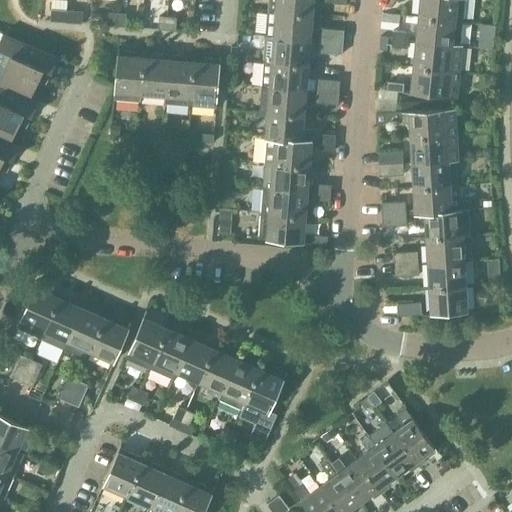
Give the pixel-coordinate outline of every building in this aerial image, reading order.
[(269,0),(269,11),(312,15),(313,0),(269,0)] [(421,0),(420,17),(463,21),(465,0),(421,0)] [(67,23),(68,11),(52,10),(51,22),(67,23)] [(84,12),(68,11),(67,23),(83,24),(84,12)] [(310,40),(312,15),(269,11),(267,36),(310,40)] [(117,26),(118,13),(110,13),(109,26),(117,26)] [(118,13),(117,26),(126,27),(127,14),(118,13)] [(168,30),(169,18),(160,17),(159,30),(168,30)] [(463,21),(420,17),(417,42),(462,46),(462,45),(461,45),(463,21)] [(178,18),(169,18),(168,30),(177,31),(178,18)] [(321,29),(320,41),(344,43),(345,31),(321,29)] [(393,40),(409,41),(410,33),(394,32),(393,40)] [(0,81),(0,84),(31,98),(43,70),(52,73),(59,59),(4,34),(0,43),(0,50),(12,55),(0,81)] [(310,40),(267,36),(265,62),(308,65),(310,40)] [(408,49),(409,41),(393,40),(393,47),(408,49)] [(344,43),(320,41),(319,53),(343,55),(344,43)] [(462,46),(417,42),(415,67),(459,71),(462,46)] [(141,102),(144,58),(136,58),(136,53),(127,52),(126,57),(118,56),(115,100),(141,102)] [(152,59),(144,58),(141,102),(142,94),(166,96),(169,61),(162,60),(163,55),(152,54),(152,59)] [(169,61),(166,96),(166,104),(191,106),(195,63),(187,62),(187,57),(177,57),(176,61),(169,61)] [(195,63),(191,106),(217,108),(220,65),(212,64),(213,59),(204,58),(203,63),(195,63)] [(271,87),(306,90),(308,65),(265,62),(262,87),(271,88),(271,87)] [(459,71),(415,67),(412,93),(457,98),(459,71)] [(317,79),(316,91),(340,93),(341,81),(317,79)] [(404,92),(404,84),(389,83),(388,90),(404,92)] [(39,102),(31,98),(0,84),(0,138),(19,147),(20,147),(11,143),(24,114),(32,118),(39,102)] [(271,87),(271,88),(262,87),(260,112),(269,112),(304,116),(306,90),(271,87)] [(340,93),(316,91),(315,103),(338,105),(340,93)] [(412,138),(457,135),(455,109),(410,112),(412,138)] [(269,138),(312,141),(320,142),(335,143),(336,136),(321,134),(321,131),(303,129),(304,116),(269,112),(267,139),(268,139),(269,138)] [(377,126),(401,125),(401,112),(377,114),(377,126)] [(457,160),(457,161),(458,161),(457,135),(412,138),(413,163),(457,160)] [(19,147),(0,138),(0,166),(4,158),(13,161),(19,147)] [(269,138),(268,139),(266,162),(310,166),(312,141),(269,138)] [(335,151),(335,143),(320,142),(319,150),(335,151)] [(380,165),(404,164),(403,152),(379,153),(380,165)] [(457,160),(413,163),(415,188),(458,185),(457,161),(457,160)] [(310,166),(266,162),(264,187),(308,192),(310,166)] [(404,175),(404,164),(380,165),(380,177),(404,175)] [(316,184),(316,192),(331,194),(332,186),(316,184)] [(426,212),(461,210),(461,209),(460,210),(458,185),(415,188),(416,214),(426,214),(426,212)] [(308,192),(264,187),(262,213),(306,217),(308,192)] [(331,194),(316,192),(315,200),(331,202),(331,194)] [(383,215),(407,214),(406,202),(382,203),(383,215)] [(426,212),(426,214),(428,238),(471,235),(470,210),(461,210),(426,212)] [(306,217),(262,213),(260,240),(304,243),(306,217)] [(407,214),(383,215),(384,227),(408,226),(407,214)] [(232,234),(233,221),(221,220),(220,233),(232,234)] [(328,245),(328,237),(312,235),(312,243),(328,245)] [(464,261),(464,262),(473,260),(471,235),(428,238),(429,263),(464,261)] [(395,265),(419,263),(418,252),(395,253),(395,265)] [(464,261),(429,263),(431,288),(466,285),(464,262),(464,261)] [(419,263),(395,265),(396,277),(420,275),(419,263)] [(466,285),(431,288),(432,314),(467,312),(466,285)] [(42,339),(60,298),(36,288),(18,328),(42,339)] [(60,298),(42,339),(65,349),(83,308),(60,298)] [(399,316),(423,315),(422,303),(398,305),(399,316)] [(88,359),(92,351),(106,319),(83,308),(65,349),(88,359)] [(150,369),(168,329),(144,318),(126,358),(150,369)] [(130,329),(106,319),(92,351),(115,362),(130,329)] [(177,371),(191,339),(168,329),(150,369),(173,379),(177,371)] [(200,382),(214,349),(191,339),(177,371),(200,382)] [(214,349),(200,382),(223,392),(237,359),(214,349)] [(22,382),(32,360),(21,355),(12,377),(22,382)] [(237,359),(223,392),(220,399),(243,409),(246,402),(260,369),(237,359)] [(43,365),(32,360),(22,382),(33,387),(43,365)] [(270,411),(284,380),(260,369),(246,402),(243,409),(243,410),(240,417),(256,424),(250,438),(265,444),(278,415),(270,411)] [(69,403),(78,381),(67,376),(58,398),(69,403)] [(89,385),(78,381),(69,403),(80,407),(89,385)] [(136,402),(141,390),(133,386),(128,398),(136,402)] [(149,393),(141,390),(136,402),(144,405),(149,393)] [(374,393),(369,397),(376,407),(383,403),(378,396),(375,392),(374,393)] [(368,397),(361,402),(366,410),(373,405),(368,397)] [(182,422),(187,410),(180,407),(174,418),(182,422)] [(187,410),(182,422),(190,425),(195,414),(187,410)] [(394,433),(419,467),(426,461),(423,457),(435,449),(413,418),(412,419),(405,411),(398,416),(405,425),(394,433)] [(0,414),(0,442),(17,451),(28,427),(0,414)] [(220,439),(228,442),(233,431),(225,427),(220,439)] [(330,442),(339,435),(334,429),(325,436),(330,442)] [(241,434),(233,431),(228,442),(236,446),(241,434)] [(376,432),(369,437),(397,476),(409,468),(412,472),(419,467),(394,433),(382,441),(376,432)] [(397,476),(369,437),(361,443),(368,452),(357,459),(382,494),(389,488),(386,484),(397,476)] [(17,451),(0,442),(0,470),(15,477),(25,454),(17,451)] [(128,496),(143,463),(134,460),(137,455),(128,451),(125,456),(118,453),(104,485),(128,496)] [(340,458),(332,464),(360,503),(372,495),(375,499),(382,494),(357,459),(346,467),(340,458)] [(360,503),(332,464),(328,459),(321,464),(331,478),(320,486),(338,511),(350,511),(360,503)] [(150,467),(143,463),(128,496),(151,506),(165,474),(159,471),(161,466),(152,462),(150,467)] [(0,497),(5,500),(15,477),(0,470),(0,497)] [(165,474),(151,506),(148,511),(176,511),(188,484),(181,480),(183,476),(174,472),(172,476),(165,474)] [(297,474),(289,479),(296,490),(304,484),(297,474)] [(196,487),(188,484),(176,511),(204,511),(212,494),(205,491),(207,487),(198,483),(196,487)] [(338,511),(320,486),(309,494),(302,486),(295,491),(302,500),(301,501),(309,511),(338,511)] [(272,511),(286,511),(290,510),(280,496),(267,505),(272,511)]
